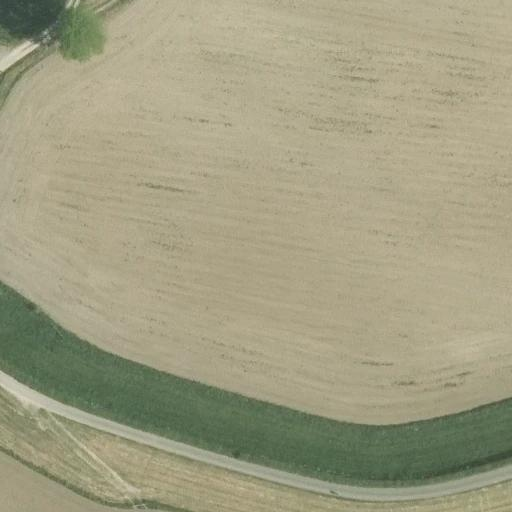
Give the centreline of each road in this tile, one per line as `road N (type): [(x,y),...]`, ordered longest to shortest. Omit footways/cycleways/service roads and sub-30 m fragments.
road 1 (unclassified): [(0,383),(100,428),(344,496),(448,491),(511,473)]
road 2 (track): [(0,70),(113,0)]
